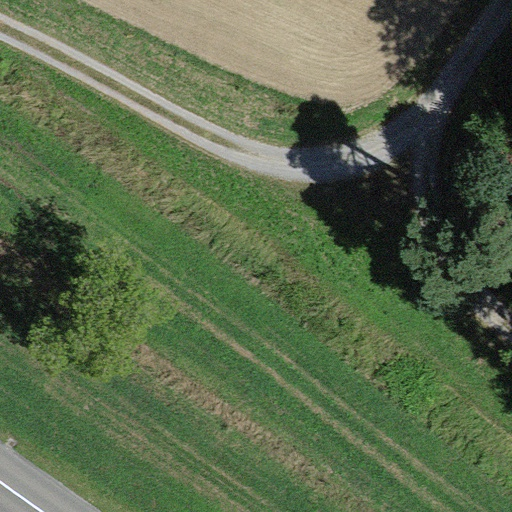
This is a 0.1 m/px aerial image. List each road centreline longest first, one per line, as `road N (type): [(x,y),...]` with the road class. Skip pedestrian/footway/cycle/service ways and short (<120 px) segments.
road 1 (track): [(412,138),(280,163),(0,28)]
road 2 (track): [(511,327),(429,248),(412,138)]
road 3 (track): [(510,0),(412,138)]
